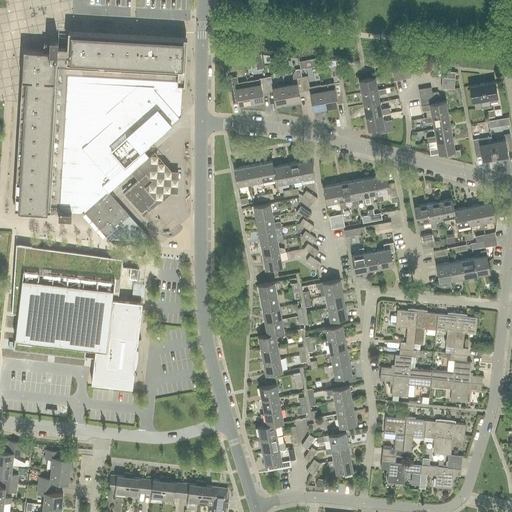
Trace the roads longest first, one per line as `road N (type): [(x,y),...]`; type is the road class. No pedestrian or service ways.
road 1 (residential): [(363,500),(373,415),(364,351),(369,294),(504,307)]
road 2 (residential): [(511,186),(302,134),(201,123)]
road 3 (tertiary): [(227,421),(202,309),(201,123)]
road 4 (residential): [(103,432),(171,437),(227,421)]
road 5 (tertiary): [(201,123),(206,0)]
